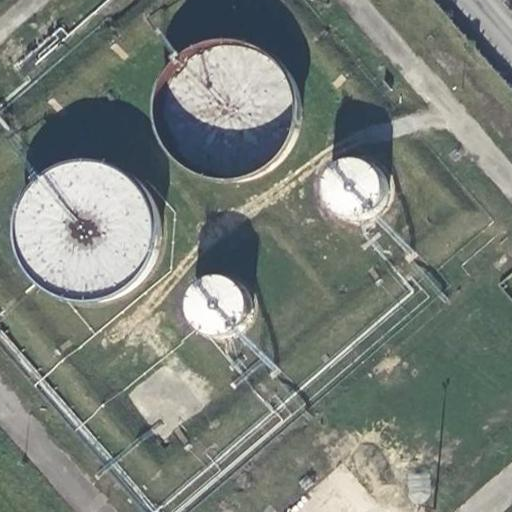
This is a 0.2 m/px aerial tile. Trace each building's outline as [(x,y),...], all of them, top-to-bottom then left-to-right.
[(294,83),(284,66),(268,53),(250,44),(229,42),(209,45),(191,53),(176,67),(165,84),(159,103),(160,124),(165,143),(177,160),(192,173),(211,181),(231,183),(251,180),(269,172),(284,159),(294,142),(300,122),(300,102),(294,83)] [(158,205),(147,188),(131,174),(112,164),(91,161),(71,164),(51,172),(35,186),(24,204),(18,224),(18,245),(24,265),(35,283),(51,296),(70,305),(90,308),(111,305),(130,296),(145,283),(157,266),(163,246),(163,225),(158,205)] [(390,183),(384,171),(374,164),(362,161),(351,163),(340,169),(333,179),(330,190),(331,202),(337,213),(348,220),(362,222),(375,218),(385,209),(390,197),(390,183)] [(511,275),(503,283),(511,293),(511,275)] [(252,303),(247,292),(237,284),(226,281),(213,282),(203,289),(196,299),(194,310),(196,322),(203,332),(214,339),(226,340),(239,336),(248,328),(253,316),(252,303)]
